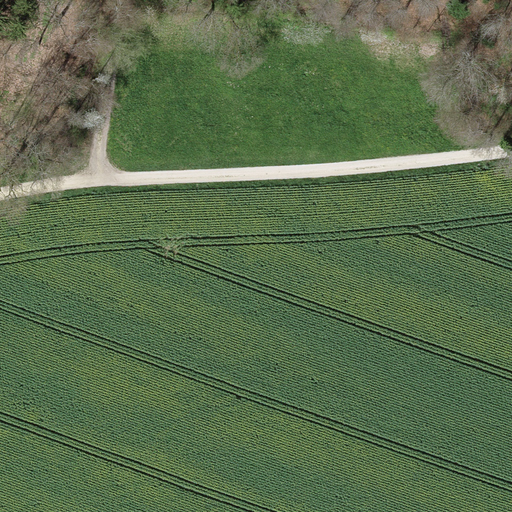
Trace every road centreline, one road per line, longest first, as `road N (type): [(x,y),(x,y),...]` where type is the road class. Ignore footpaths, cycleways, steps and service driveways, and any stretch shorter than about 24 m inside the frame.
road 1 (track): [(0,202),(511,156)]
road 2 (track): [(102,187),(112,41),(126,0)]
